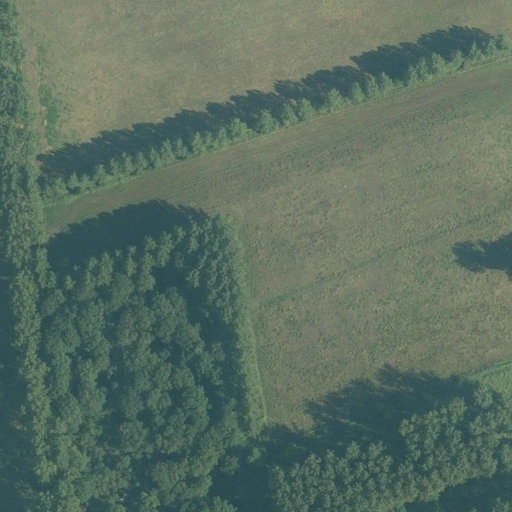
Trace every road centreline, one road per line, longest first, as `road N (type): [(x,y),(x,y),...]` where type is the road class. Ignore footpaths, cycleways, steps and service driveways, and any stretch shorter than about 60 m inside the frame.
road 1 (unclassified): [(47,372),(0,0)]
road 2 (track): [(63,511),(47,372)]
